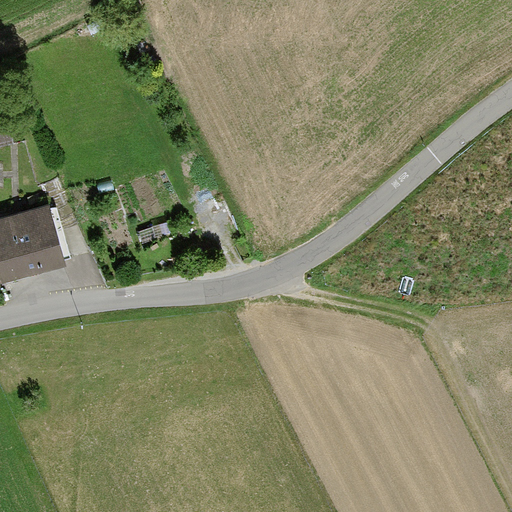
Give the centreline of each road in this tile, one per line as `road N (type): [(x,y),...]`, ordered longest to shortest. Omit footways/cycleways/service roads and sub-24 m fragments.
road 1 (residential): [(0,317),(219,289),(281,272),(511,91)]
road 2 (track): [(511,480),(444,338),(415,316),(301,289),(281,272)]
